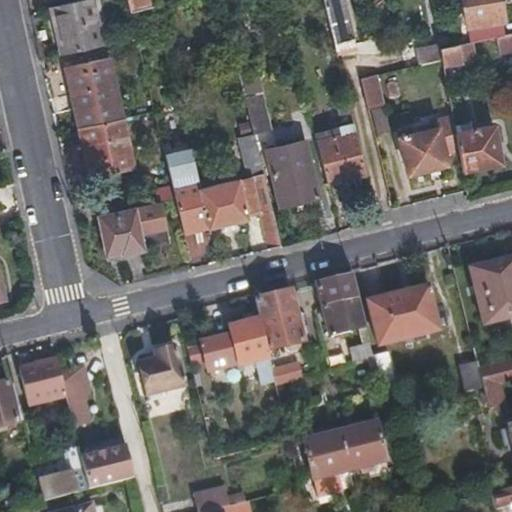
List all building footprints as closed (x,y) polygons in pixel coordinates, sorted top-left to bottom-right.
[(81,0),(48,8),(61,56),(103,46),(92,0),(81,0)] [(318,0),(333,55),(354,51),(343,4),(335,6),(334,1),(334,0),(318,0)] [(461,0),(469,41),(496,36),(504,34),(500,20),(505,20),(501,0),(461,0)] [(500,51),(511,48),(511,32),(504,34),(496,36),(500,51)] [(472,60),(469,41),(458,44),(460,62),(472,60)] [(437,48),(439,58),(441,66),(460,62),(458,44),(437,48)] [(64,74),(77,129),(122,119),(107,57),(81,63),(82,70),(64,74)] [(63,67),(64,74),(82,70),(81,63),(63,67)] [(244,99),(259,95),(261,94),(255,68),(237,72),(244,99)] [(357,78),(364,105),(380,101),(373,74),(357,78)] [(321,173),(361,163),(356,144),(341,86),(332,87),(336,104),(331,106),(334,118),(335,125),(310,131),(321,173)] [(244,99),(252,133),(267,130),(259,95),(244,99)] [(440,149),(456,146),(455,142),(453,134),(452,126),(449,108),(431,112),(434,121),(391,132),(399,168),(443,159),(440,149)] [(308,123),(310,131),(335,125),(334,118),(308,123)] [(122,119),(77,129),(85,165),(96,163),(98,177),(133,170),(122,119)] [(453,134),(463,132),(462,124),(452,126),(453,134)] [(456,146),(461,171),(497,164),(490,127),(463,132),(453,134),(455,142),(456,146)] [(255,203),(268,201),(261,169),(261,168),(259,160),(252,133),(239,136),(248,178),(238,180),(237,178),(198,188),(207,226),(207,227),(247,218),(245,215),(257,213),(255,203)] [(304,142),(264,151),(278,208),(317,199),(304,142)] [(166,158),(170,177),(194,171),(189,147),(164,152),(166,158)] [(96,163),(85,165),(88,179),(98,177),(96,163)] [(170,177),(171,183),(172,187),(196,180),(194,171),(170,177)] [(172,187),(182,231),(207,226),(198,188),(196,180),(172,187)] [(267,250),(279,247),(268,201),(255,203),(257,213),(267,250)] [(97,217),(97,218),(106,254),(119,251),(120,255),(169,244),(160,203),(131,210),(97,217)] [(511,320),(511,257),(469,267),(483,327),(511,320)] [(353,278),(352,275),(317,283),(322,308),(359,300),(353,278)] [(437,330),(426,287),(425,287),(421,288),(387,297),(387,298),(368,303),(379,345),(437,330)] [(304,343),(292,290),(255,298),(260,319),(267,351),(304,343)] [(374,355),(359,300),(322,308),(329,335),(361,329),(363,345),(350,348),(354,364),(364,362),(375,360),(374,355)] [(267,351),(260,319),(253,320),(251,311),(244,313),(246,321),(229,326),(242,380),(273,373),(272,370),(267,351)] [(153,351),(155,359),(138,363),(146,399),(162,396),(161,391),(185,385),(175,345),(153,351)] [(388,352),(374,355),(375,360),(378,369),(380,376),(381,383),(396,381),(388,352)] [(511,359),(494,365),(493,362),(478,365),(484,389),(489,411),(505,407),(499,384),(511,380),(511,359)] [(59,372),(56,360),(18,369),(27,406),(58,398),(65,397),(59,372)] [(378,369),(375,360),(364,362),(366,372),(378,369)] [(484,389),(478,365),(477,361),(458,366),(466,393),(484,389)] [(298,364),(272,370),(273,373),(276,385),(302,378),(298,364)] [(81,367),(59,372),(65,397),(70,418),(72,425),(89,420),(83,398),(88,393),(81,367)] [(8,382),(0,383),(0,427),(17,423),(8,382)] [(70,418),(65,397),(58,398),(63,420),(70,418)] [(386,461),(375,423),(303,439),(313,479),(386,461)] [(502,447),(511,445),(511,441),(509,429),(498,431),(502,447)] [(133,479),(125,445),(80,456),(89,490),(133,479)] [(89,490),(80,456),(77,446),(65,449),(71,470),(38,479),(43,501),(89,490)] [(511,487),(501,490),(505,509),(511,507),(511,487)] [(193,496),(196,511),(203,511),(220,508),(234,504),(239,503),(236,496),(227,498),(224,488),(193,496)] [(96,511),(94,503),(57,511),(96,511)]
